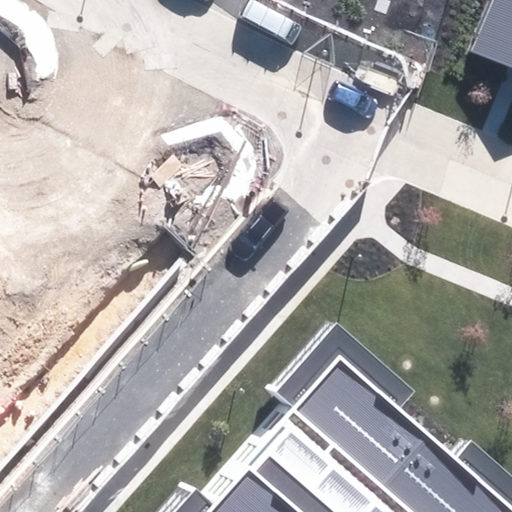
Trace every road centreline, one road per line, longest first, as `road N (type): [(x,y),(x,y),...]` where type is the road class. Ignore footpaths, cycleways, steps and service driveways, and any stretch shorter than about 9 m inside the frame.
road 1 (residential): [(25,511),(367,124)]
road 2 (residential): [(124,0),(367,124)]
road 3 (residential): [(367,124),(511,184)]
